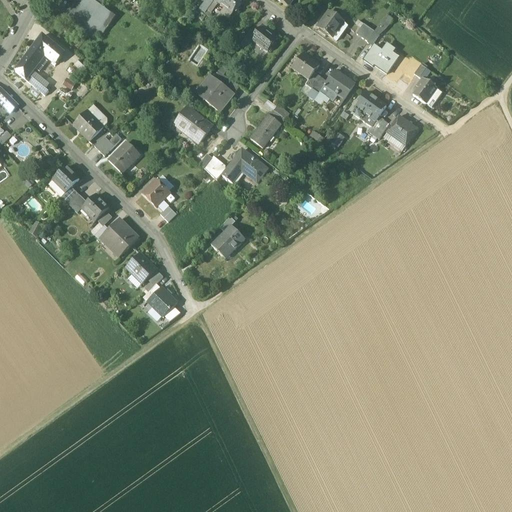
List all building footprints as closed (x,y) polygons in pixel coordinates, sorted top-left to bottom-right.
[(119,2),(115,0),(79,0),(77,3),(75,6),(107,30),(116,17),(111,13),(119,2)] [(218,0),(217,3),(233,14),(243,0),(242,0),(218,0)] [(206,1),(200,10),(205,14),(212,5),(206,1)] [(107,30),(75,6),(70,13),(80,20),(102,37),(107,30)] [(80,20),(70,13),(66,18),(76,26),(80,20)] [(327,20),(325,18),(317,29),(320,31),(319,32),(325,37),(327,35),(331,39),(335,33),(338,35),(340,31),(338,29),(343,23),(332,14),(327,20)] [(343,23),(338,29),(340,31),(338,35),(335,33),(331,39),(337,43),(348,26),(343,23)] [(375,33),(364,26),(357,36),(368,43),(375,33)] [(266,34),(261,30),(256,35),(252,41),(267,53),(278,40),(268,32),(266,34)] [(251,31),(240,47),(245,50),(252,41),(256,35),(251,31)] [(375,33),(368,43),(373,47),(380,37),(375,33)] [(43,37),(15,73),(25,81),(28,77),(35,69),(42,59),(43,58),(45,60),(47,58),(57,66),(65,55),(43,37)] [(382,53),(374,47),(364,62),(373,68),(376,64),(381,67),(379,70),(387,76),(398,59),(392,55),(394,51),(387,46),(382,53)] [(311,61),(303,56),(293,71),(309,82),(314,75),(320,67),(319,67),(318,68),(310,62),(311,61)] [(42,59),(35,69),(39,73),(47,63),(42,59)] [(87,70),(78,62),(74,66),(83,74),(87,70)] [(421,66),(414,76),(420,80),(427,70),(421,66)] [(355,86),(335,72),(327,84),(325,87),(325,88),(320,95),(327,100),(332,92),(336,96),(335,97),(337,98),(338,97),(345,101),(355,86)] [(314,75),(309,82),(305,87),(312,92),(320,80),(314,75)] [(48,93),(28,77),(25,81),(45,97),(48,93)] [(67,79),(63,85),(71,91),(76,85),(67,79)] [(224,89),(213,80),(199,98),(220,114),(231,100),(221,92),(224,89)] [(320,80),(312,92),(313,92),(308,98),(315,103),(320,95),(325,88),(325,87),(327,84),(320,80)] [(437,90),(423,80),(417,89),(418,90),(413,97),(426,106),(431,100),(436,103),(442,95),(437,91),(437,90)] [(240,88),(230,81),(226,87),(235,94),(240,88)] [(15,106),(0,91),(0,99),(10,110),(15,106)] [(386,108),(367,94),(356,109),(376,123),(378,119),(386,108)] [(10,110),(0,99),(0,103),(10,114),(17,108),(15,106),(10,110)] [(63,112),(65,106),(57,102),(55,108),(63,112)] [(277,108),(268,102),(265,106),(273,112),(274,113),(277,108)] [(107,121),(93,107),(88,113),(104,129),(107,125),(107,121)] [(16,122),(24,114),(18,108),(10,116),(16,122)] [(202,121),(187,109),(174,126),(183,132),(182,133),(199,146),(211,132),(201,124),(202,121)] [(289,116),(279,109),(276,114),(283,119),(285,121),(289,116)] [(274,113),(273,112),(269,117),(279,125),(283,119),(276,114),(274,113)] [(88,113),(73,128),(89,143),(104,129),(88,113)] [(419,130),(398,116),(396,119),(394,118),(390,125),(389,126),(390,126),(391,127),(386,135),(406,149),(419,130)] [(269,117),(251,141),(263,150),(281,127),(279,125),(269,117)] [(383,123),(378,119),(376,123),(372,128),(377,132),(383,123)] [(390,125),(384,121),(383,123),(377,132),(373,137),(379,141),(390,126),(389,126),(390,125)] [(116,136),(109,143),(114,148),(122,141),(116,136)] [(104,138),(94,148),(99,153),(109,143),(104,138)] [(109,143),(99,153),(104,158),(114,148),(109,143)] [(126,144),(116,155),(117,156),(110,163),(109,162),(122,175),(140,158),(126,144)] [(227,171),(222,178),(226,181),(226,182),(227,182),(231,185),(241,172),(251,180),(253,176),(260,181),(268,171),(242,152),(227,171)] [(207,156),(199,167),(204,171),(212,160),(207,156)] [(222,168),(212,160),(204,171),(217,182),(221,177),(222,178),(227,171),(226,170),(226,169),(226,168),(225,167),(224,167),(223,167),(222,168)] [(79,182),(66,168),(53,181),(66,195),(79,182)] [(171,195),(156,181),(142,195),(157,210),(171,195)] [(293,205),(307,217),(319,204),(305,191),(293,205)] [(75,193),(65,203),(70,207),(80,197),(75,193)] [(80,197),(70,207),(75,212),(85,202),(80,197)] [(95,197),(82,210),(96,223),(97,222),(104,216),(109,210),(95,197)] [(168,208),(160,216),(169,225),(177,217),(168,208)] [(104,216),(97,222),(100,225),(103,229),(105,227),(112,220),(107,216),(105,217),(104,216)] [(231,219),(220,230),(224,235),(224,234),(231,228),(235,224),(231,219)] [(139,240),(119,221),(109,232),(102,239),(113,251),(111,253),(119,260),(139,240)] [(36,237),(42,227),(36,223),(30,234),(36,237)] [(100,225),(91,234),(95,238),(103,229),(100,225)] [(103,229),(95,238),(99,242),(102,239),(109,232),(105,227),(103,229)] [(224,234),(224,235),(225,235),(212,248),(223,259),(232,249),(235,252),(245,242),(231,228),(224,234)] [(157,272),(141,255),(126,270),(142,287),(148,281),(156,272),(157,272)] [(163,279),(156,272),(148,281),(155,288),(157,286),(163,279)] [(155,288),(149,294),(153,299),(161,290),(157,286),(155,288)] [(178,305),(162,289),(153,299),(147,304),(163,319),(165,318),(174,308),(178,305)] [(153,299),(149,294),(143,300),(147,304),(153,299)] [(181,315),(174,308),(165,318),(170,324),(181,315)]
